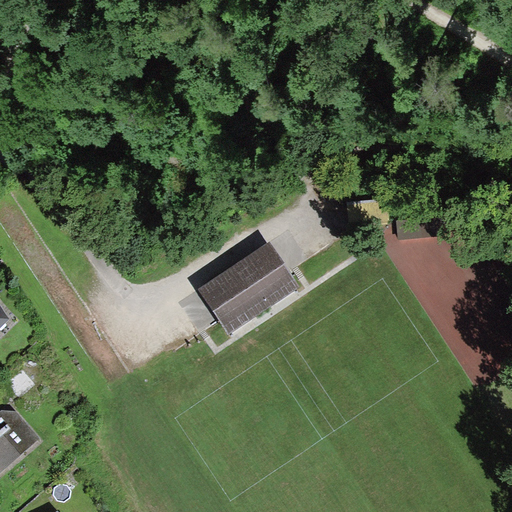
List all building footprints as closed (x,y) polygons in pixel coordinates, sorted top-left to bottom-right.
[(390,224),(390,209),(380,210),(379,200),(348,203),(350,227),(390,224)] [(446,236),(444,217),(398,220),(399,240),(446,236)] [(300,287),(270,242),(198,290),(228,335),(300,287)] [(0,302),(0,331),(14,317),(0,302)] [(3,409),(0,411),(0,471),(41,437),(16,409),(3,409)]
